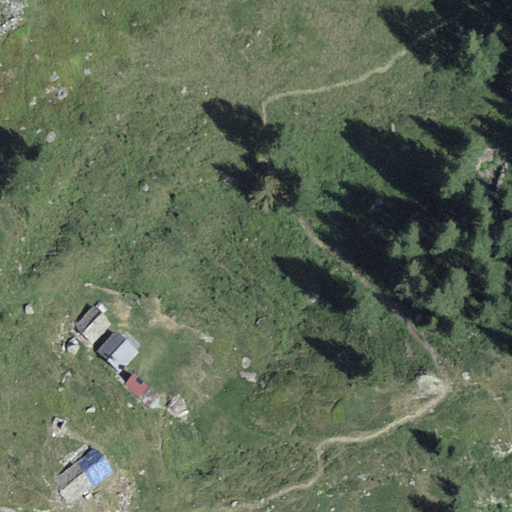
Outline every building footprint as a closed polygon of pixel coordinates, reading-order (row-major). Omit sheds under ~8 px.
[(1,0),(0,0),(0,30),(15,21),(1,0)] [(503,165),(480,158),(472,184),(494,191),(503,165)] [(92,308),(75,325),(91,342),(109,325),(92,308)] [(116,333),(97,352),(119,374),(138,355),(116,333)] [(88,455),(50,488),(70,511),(108,477),(88,455)]
